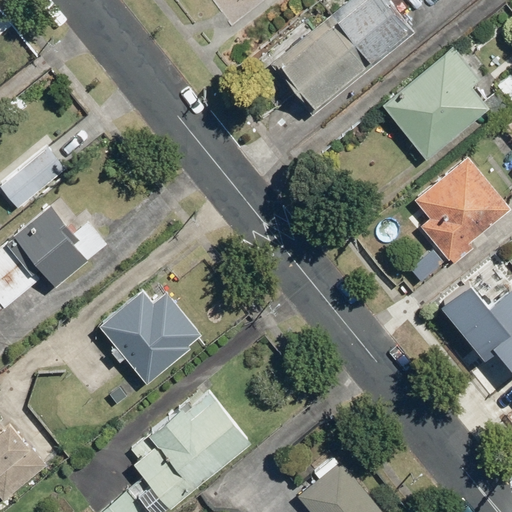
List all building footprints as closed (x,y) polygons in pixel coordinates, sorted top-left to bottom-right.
[(417,30),(392,0),(345,0),(272,59),(314,112),(417,30)] [(454,42),(383,100),(428,155),(491,104),(473,83),(482,76),(454,42)] [(511,118),(503,125),(511,136),(511,118)] [(47,143),(0,182),(0,183),(18,205),(66,165),(47,143)] [(468,152),(415,196),(430,214),(420,222),(453,262),(475,244),(470,239),(511,205),(468,152)] [(0,308),(46,271),(56,282),(107,241),(88,217),(74,228),(50,199),(13,230),(15,232),(0,243),(0,308)] [(143,286),(100,320),(147,379),(191,345),(189,342),(202,331),(167,287),(153,298),(143,286)] [(469,287),(443,308),(486,360),(496,352),(511,371),(511,290),(488,310),(469,287)] [(182,404),(149,430),(150,431),(131,446),(139,455),(134,459),(145,473),(129,484),(97,511),(157,511),(169,502),(170,505),(252,440),(211,388),(185,408),(182,404)] [(0,493),(3,498),(47,463),(10,418),(4,422),(0,422),(0,493)] [(385,511),(340,458),(298,492),(314,511),(385,511)]
